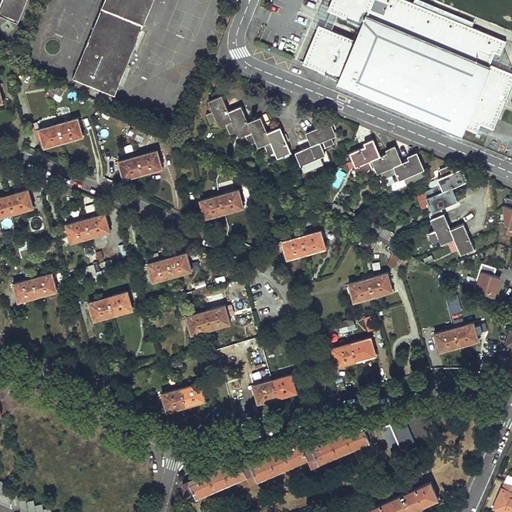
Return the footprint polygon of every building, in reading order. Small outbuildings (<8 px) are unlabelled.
[(0,0),(0,12),(18,20),(26,0),(105,0),(74,76),(114,92),(151,0),(0,0)] [(317,27),(302,62),(339,78),(337,82),(460,133),(463,126),(487,136),(491,128),(492,129),(511,81),(511,72),(502,48),(505,40),(472,26),(474,21),(423,0),(413,0),(412,1),(409,0),(330,0),(328,5),(321,2),(312,25),(317,27)] [(230,10),(214,3),(205,25),(222,32),(230,10)] [(223,117),(225,122),(231,119),(228,111),(224,103),(221,95),(209,100),(213,111),(206,114),(210,123),(223,117)] [(242,128),(244,133),(251,131),(247,122),(244,114),(240,105),(228,111),(231,119),(225,122),(229,133),(242,128)] [(262,139),(264,144),(271,141),(267,132),(260,116),(247,122),(251,131),(244,133),(249,144),(262,139)] [(77,117),(57,123),(62,141),(82,135),(77,117)] [(317,126),(305,131),(311,145),(320,141),(322,148),(334,143),(331,137),(336,135),(330,121),(317,126)] [(38,129),(43,146),(62,141),(57,123),(38,129)] [(139,129),(131,125),(129,130),(136,133),(139,129)] [(280,150),(283,157),(291,154),(286,140),(280,126),(267,132),(271,141),(264,144),(269,155),(280,150)] [(146,132),(139,129),(136,133),(144,137),(146,132)] [(355,166),(380,156),(372,138),(362,142),(364,146),(346,153),(349,161),(352,160),(355,166)] [(320,141),(311,145),(302,149),(295,152),(303,171),(323,163),(320,156),(325,154),(322,148),(320,141)] [(381,171),(402,162),(394,145),(389,147),(385,149),(387,153),(380,156),(355,166),(353,167),(356,174),(374,167),(376,173),(381,171)] [(142,173),(161,167),(156,149),(137,155),(142,173)] [(408,159),(402,162),(381,171),(389,186),(392,188),(397,188),(425,176),(422,170),(424,169),(416,151),(411,153),(407,155),(408,159)] [(123,178),(142,173),(137,155),(118,160),(123,178)] [(221,169),(214,165),(211,170),(219,174),(221,169)] [(443,191),(451,187),(468,180),(462,167),(451,171),(448,165),(439,169),(442,175),(437,178),(440,184),(443,191)] [(229,173),(221,169),(219,174),(227,177),(229,173)] [(443,191),(440,184),(429,189),(434,202),(430,204),(433,211),(457,201),(454,194),(451,187),(443,191)] [(13,212),(33,207),(28,188),(8,193),(13,212)] [(224,212),(244,207),(239,189),(219,194),(224,212)] [(0,216),(13,212),(8,193),(0,195),(0,216)] [(205,218),(224,212),(219,194),(199,199),(205,218)] [(308,195),(305,201),(313,205),(316,199),(308,195)] [(328,215),(339,220),(345,208),(334,202),(328,215)] [(303,208),(295,205),(293,210),(300,214),(303,208)] [(310,212),(303,208),(300,214),(307,217),(310,212)] [(339,220),(350,226),(356,213),(345,208),(339,220)] [(90,235),(109,230),(104,213),(85,218),(90,235)] [(445,236),(447,241),(454,238),(450,229),(446,220),(443,213),(430,219),(435,229),(428,232),(432,241),(445,236)] [(71,241),(90,235),(85,218),(66,223),(71,241)] [(383,227),(372,221),(368,228),(379,234),(383,227)] [(454,238),(447,241),(452,251),(462,247),(464,252),(474,248),(468,236),(463,223),(450,229),(454,238)] [(394,232),(383,227),(379,234),(391,240),(394,232)] [(306,252),(325,247),(320,229),(301,235),(306,252)] [(286,258),(306,252),(301,235),(282,240),(286,258)] [(24,249),(34,246),(32,238),(22,241),(24,249)] [(14,252),(24,249),(22,241),(11,244),(14,252)] [(26,256),(36,253),(34,246),(24,249),(26,256)] [(16,259),(26,256),(24,249),(14,252),(16,259)] [(185,252),(167,257),(172,275),(191,270),(185,252)] [(167,257),(148,263),(153,281),(172,275),(167,257)] [(103,262),(105,270),(111,268),(109,260),(103,262)] [(500,277),(494,275),(497,267),(482,262),(479,270),(482,271),(475,290),(493,297),(500,277)] [(90,274),(101,271),(98,263),(88,266),(90,274)] [(105,270),(101,271),(103,279),(114,276),(111,268),(105,270)] [(37,295),(56,289),(51,271),(32,277),(37,295)] [(101,271),(90,274),(93,282),(103,279),(101,271)] [(388,271),(368,276),(374,294),(393,289),(388,271)] [(368,276),(349,282),(355,300),(374,294),(368,276)] [(18,301),(37,295),(32,277),(13,283),(18,301)] [(449,281),(442,278),(438,286),(445,289),(449,281)] [(455,284),(449,281),(445,289),(452,292),(455,284)] [(182,283),(174,285),(177,296),(185,293),(182,283)] [(174,285),(167,288),(170,298),(177,296),(174,285)] [(112,314),(132,309),(127,291),(107,296),(112,314)] [(445,296),(450,313),(462,310),(457,293),(445,296)] [(93,320),(112,314),(107,296),(88,302),(93,320)] [(224,304),(204,310),(210,328),(229,323),(224,304)] [(204,310),(185,315),(190,333),(210,328),(204,310)] [(363,315),(363,328),(377,328),(377,315),(363,315)] [(474,320),(454,326),(460,344),(479,338),(474,320)] [(454,326),(435,332),(440,350),(460,344),(454,326)] [(267,335),(260,337),(262,345),(270,343),(267,335)] [(371,335),(352,341),(357,359),(376,353),(371,335)] [(260,337),(252,339),(255,347),(262,345),(260,337)] [(352,341),(333,347),(338,364),(357,359),(352,341)] [(181,359),(173,360),(176,371),(183,370),(181,359)] [(173,360),(166,362),(168,373),(176,371),(173,360)] [(290,373),(271,378),(276,397),(295,391),(290,373)] [(271,378),(252,384),(257,402),(276,397),(271,378)] [(200,382),(181,387),(186,405),(205,399),(200,382)] [(181,387),(161,393),(166,410),(186,405),(181,387)] [(32,445),(50,440),(40,404),(6,414),(11,432),(13,432),(16,443),(17,443),(18,446),(31,442),(32,445)] [(394,456),(417,446),(404,416),(382,426),(394,456)] [(238,459),(182,482),(184,487),(191,485),(196,497),(247,475),(250,484),(308,458),(311,466),(369,440),(364,429),(370,426),(368,421),(318,443),(301,441),(257,459),(238,459)] [(77,452),(83,470),(101,465),(91,428),(51,440),(52,446),(51,446),(54,458),(77,452)] [(133,495),(152,489),(144,461),(141,452),(102,464),(103,470),(102,471),(106,488),(129,481),(133,495)] [(511,511),(511,481),(505,478),(496,498),(498,499),(495,505),(509,511),(511,511)] [(421,505),(438,497),(430,480),(358,511),(410,511),(422,507),(421,505)] [(0,503),(12,508),(8,494),(12,487),(0,481),(0,503)] [(58,511),(56,511),(50,511),(49,508),(42,510),(41,504),(34,506),(33,500),(25,502),(24,497),(17,498),(16,493),(8,494),(12,508),(12,510),(19,508),(19,511),(26,511),(27,511),(58,511)]
